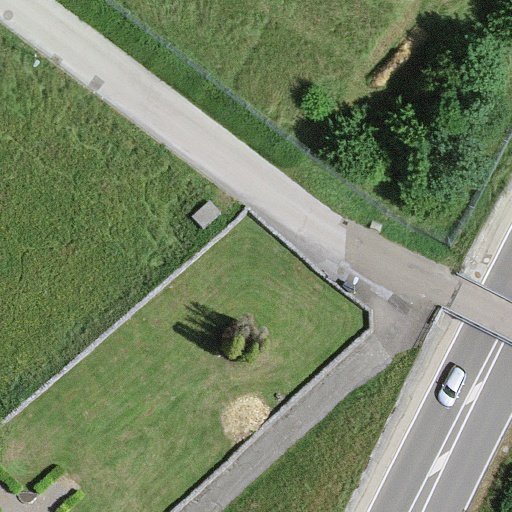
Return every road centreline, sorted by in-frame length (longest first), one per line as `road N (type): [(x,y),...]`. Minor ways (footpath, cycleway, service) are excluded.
road 1 (residential): [(16,0),(346,246),(511,326)]
road 2 (primary): [(423,511),(511,331)]
